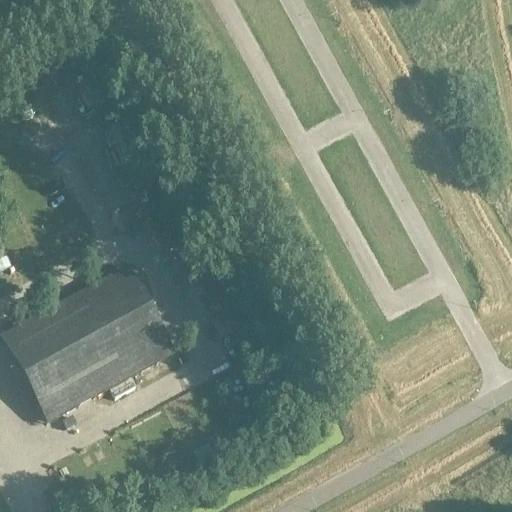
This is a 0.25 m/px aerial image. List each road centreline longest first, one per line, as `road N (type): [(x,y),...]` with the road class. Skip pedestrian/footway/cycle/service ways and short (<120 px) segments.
road 1 (unclassified): [(295,511),(511,388)]
road 2 (unknown): [(505,392),(447,283)]
